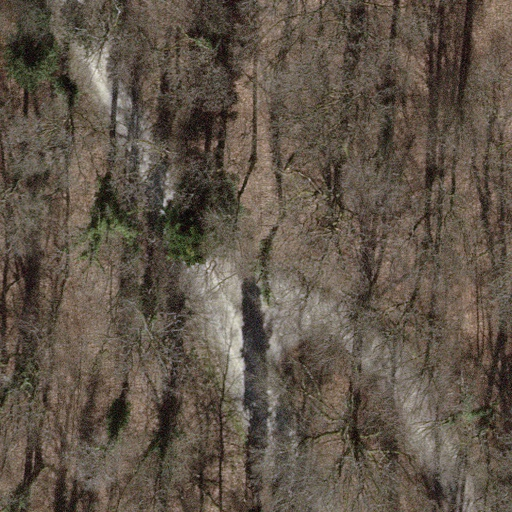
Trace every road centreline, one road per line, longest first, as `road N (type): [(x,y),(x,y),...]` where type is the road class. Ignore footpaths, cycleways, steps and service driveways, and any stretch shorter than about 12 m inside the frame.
road 1 (track): [(318,511),(244,333),(80,0)]
road 2 (track): [(477,511),(336,312),(244,333)]
